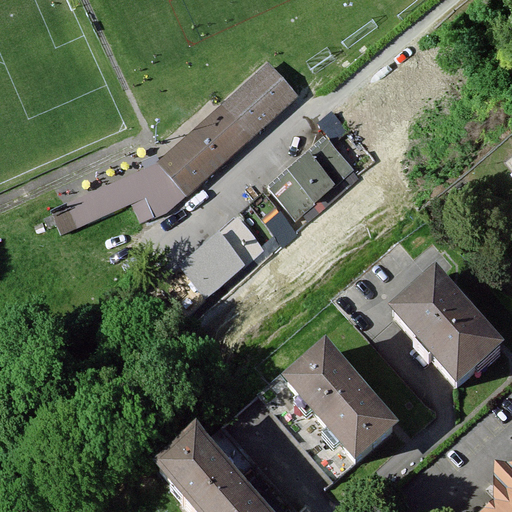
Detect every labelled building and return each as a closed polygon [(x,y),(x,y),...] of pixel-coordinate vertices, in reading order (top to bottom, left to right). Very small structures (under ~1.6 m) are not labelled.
[(267,64),(159,163),(52,213),(61,236),(132,203),(141,222),(166,212),(189,195),(297,97),(267,64)] [(326,139),(268,188),(296,221),(354,172),(326,139)] [(266,195),(251,207),(278,240),(292,228),(266,195)] [(251,207),(237,218),(264,251),(278,240),(251,207)] [(237,218),(218,233),(245,266),(264,251),(237,218)] [(218,233),(179,265),(205,298),(245,266),(218,233)] [(205,298),(179,265),(159,280),(186,313),(205,298)] [(437,276),(391,316),(456,391),(502,351),(437,276)] [(395,432),(321,349),(282,383),(355,466),(395,432)] [(192,511),(262,511),(199,440),(159,474),(192,511)] [(511,511),(511,495),(495,511),(511,511)]
